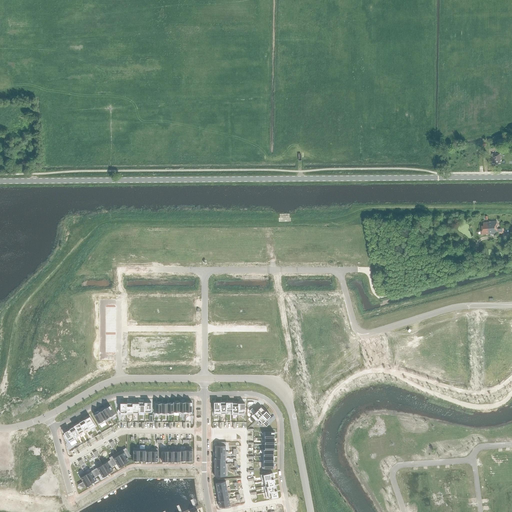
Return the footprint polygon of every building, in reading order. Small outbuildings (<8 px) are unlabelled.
[(500,164),(500,154),(492,154),(492,164),(493,164),(493,166),(498,166),(498,164),(500,164)] [(483,226),(481,226),(482,235),(497,233),(496,221),(489,222),(483,223),(483,226)] [(171,230),(171,248),(179,248),(179,244),(182,244),(182,242),(179,242),(179,230),(171,230)] [(187,230),(187,248),(194,248),(194,244),(198,244),(198,242),(194,242),(194,230),(187,230)] [(211,242),(211,244),(215,244),(215,246),(222,246),(222,230),(215,230),(215,242),(211,242)] [(222,246),(222,247),(229,247),(229,245),(233,245),(233,243),(229,243),(229,230),(222,230),(222,246)] [(237,242),(237,244),(241,244),(241,248),(248,248),(248,230),(241,230),(241,242),(237,242)] [(281,242),(281,244),(284,244),(284,246),(292,246),(292,230),(284,230),(284,242),(281,242)] [(292,246),(292,247),(299,247),(299,245),(302,245),(302,243),(299,243),(299,230),(292,230),(292,246)] [(306,230),(306,248),(314,248),(314,244),(317,244),(317,242),(314,242),(314,230),(306,230)] [(320,242),(320,244),(324,244),(324,246),(331,246),(331,230),(324,230),(324,242),(320,242)] [(331,246),(331,247),(338,247),(338,245),(342,245),(342,243),(338,243),(338,231),(331,230),(331,246)] [(345,242),(345,244),(348,244),(348,248),(356,248),(356,231),(348,231),(348,242),(345,242)] [(117,232),(117,253),(143,253),(143,232),(117,232)] [(304,312),(301,315),(307,320),(315,310),(310,306),(304,312)] [(315,310),(307,320),(311,324),(319,314),(315,310)] [(319,314),(311,324),(315,327),(324,318),(319,314)] [(324,318),(315,327),(320,331),(328,321),(324,318)] [(451,323),(451,330),(453,330),(461,330),(461,329),(461,324),(464,324),(464,319),(453,319),(453,323),(451,323)] [(325,333),(321,335),(324,340),(335,335),(333,329),(331,330),(329,331),(327,332),(325,333)] [(453,330),(453,336),(455,336),(455,340),(456,340),(466,340),(466,339),(466,335),(463,335),(463,329),(461,329),(461,330),(453,330)] [(335,335),(324,340),(326,345),(337,340),(335,335)] [(391,341),(391,345),(402,345),(402,342),(404,342),(404,335),(395,335),(395,341),(391,341)] [(454,343),(454,350),(464,350),(464,344),(467,344),(467,339),(466,339),(466,340),(456,340),(456,343),(454,343)] [(337,340),(326,345),(328,350),(340,344),(337,340)] [(340,344),(328,350),(331,357),(343,351),(340,344)] [(391,345),(391,350),(395,350),(395,356),(396,356),(404,356),(404,355),(404,349),(402,349),(402,345),(391,345)] [(436,357),(445,357),(447,357),(447,353),(449,353),(449,347),(448,347),(439,347),(439,353),(436,353),(436,357)] [(454,350),(454,356),(456,356),(456,360),(467,360),(467,355),(464,355),(464,350),(454,350)] [(412,355),(412,361),(421,361),(421,355),(424,355),(424,351),(414,351),(414,355),(412,355)] [(393,361),(393,366),(404,366),(404,362),(406,362),(406,355),(404,355),(404,356),(396,356),(396,361),(393,361)] [(434,357),(434,361),(437,361),(437,367),(447,367),(447,361),(445,361),(445,357),(436,357),(434,357)] [(344,360),(337,363),(342,374),(349,371),(344,360)] [(454,369),(454,370),(463,370),(464,370),(464,364),(467,364),(467,360),(456,360),(456,363),(454,363),(454,369)] [(412,361),(412,367),(414,367),(414,371),(424,371),(424,367),(421,367),(421,361),(412,361)] [(337,363),(332,365),(338,376),(342,374),(337,363)] [(328,367),(327,367),(332,377),(331,377),(332,379),(338,376),(332,365),(328,367)] [(327,366),(322,368),(327,379),(331,377),(332,377),(327,367),(328,367),(327,366)] [(434,373),(434,377),(445,377),(445,374),(447,374),(447,367),(437,367),(437,373),(434,373)] [(322,368),(317,370),(322,381),(327,379),(322,368)] [(453,369),(453,376),(455,376),(455,380),(466,380),(466,375),(463,375),(463,370),(454,370),(454,369),(453,369)] [(317,370),(312,373),(317,384),(322,381),(317,370)] [(118,410),(118,412),(120,412),(120,415),(127,415),(127,412),(127,403),(120,403),(120,410),(118,410)] [(110,405),(104,409),(109,418),(110,419),(116,416),(110,405)] [(252,408),(249,411),(253,414),(251,416),(256,421),(256,420),(261,416),(260,415),(265,411),(260,407),(255,412),(252,408)] [(104,409),(99,411),(105,421),(109,418),(104,409)] [(99,411),(93,415),(100,425),(105,422),(105,421),(99,411)] [(261,416),(256,420),(261,425),(262,423),(266,427),(269,424),(265,420),(270,415),(265,411),(260,415),(261,416)] [(88,417),(84,419),(89,429),(90,430),(95,426),(89,416),(88,417)] [(84,419),(78,422),(84,432),(84,431),(89,429),(84,419)] [(78,422),(73,425),(74,426),(76,431),(77,430),(79,434),(84,432),(78,422)] [(74,426),(69,429),(75,438),(80,435),(79,434),(77,430),(76,431),(74,426)] [(69,429),(63,432),(70,443),(75,439),(75,438),(69,429)] [(214,445),(214,452),(225,452),(225,442),(218,442),(218,445),(214,445)] [(126,448),(117,453),(124,464),(129,461),(127,458),(130,456),(126,448)] [(117,453),(109,458),(110,460),(114,466),(116,464),(119,468),(119,467),(124,465),(124,464),(117,453)] [(501,457),(489,457),(490,470),(495,470),(495,471),(502,471),(501,457)] [(110,460),(102,464),(108,474),(108,473),(113,470),(111,467),(114,466),(110,460)] [(102,464),(94,469),(97,475),(100,474),(102,477),(103,477),(107,474),(108,474),(102,464)] [(86,474),(85,474),(91,484),(91,483),(96,480),(94,477),(97,475),(94,469),(86,474)] [(82,482),(77,484),(83,488),(85,486),(86,487),(91,484),(85,474),(86,474),(85,472),(79,475),(82,482)] [(272,473),(260,475),(262,481),(264,481),(273,479),(272,473)] [(458,473),(450,473),(451,484),(458,484),(458,481),(461,481),(460,477),(458,477),(458,473)] [(435,474),(428,474),(429,488),(436,488),(436,486),(440,486),(439,477),(436,477),(436,478),(435,478),(435,474)] [(225,481),(214,483),(215,484),(216,489),(227,487),(225,481)] [(265,486),(264,486),(265,493),(277,490),(275,484),(274,484),(265,486)] [(277,490),(265,493),(266,499),(278,497),(277,490)] [(229,499),(218,501),(219,501),(220,506),(219,507),(224,506),(225,508),(224,508),(224,509),(230,508),(230,505),(229,499)] [(457,500),(449,500),(450,506),(453,506),(453,509),(464,509),(463,503),(457,503),(457,500)]
